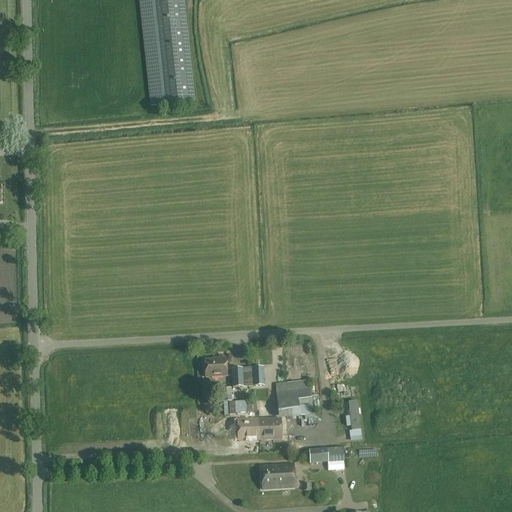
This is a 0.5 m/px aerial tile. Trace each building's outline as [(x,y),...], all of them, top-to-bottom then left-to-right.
[(161,107),(195,104),(183,0),(138,0),(150,108),(161,107)] [(219,360),(204,361),(205,378),(226,377),(226,359),(219,359),(219,360)] [(264,386),(263,368),(252,368),(253,386),(264,386)] [(231,369),(232,388),(244,388),(243,375),(247,375),(247,369),(231,369)] [(299,409),(306,408),(312,407),(309,381),(275,385),(279,419),(282,419),(300,417),(300,416),(299,409)] [(232,402),(231,388),(222,389),(223,402),(232,402)] [(257,413),(257,402),(246,402),(246,413),(257,413)] [(358,403),(350,404),(351,417),(346,418),(347,427),(352,426),(353,431),(361,431),(358,403)] [(279,419),(259,420),(259,441),(282,440),(282,419),(279,419)] [(244,441),(259,441),(259,420),(244,420),(244,441)] [(286,434),(287,451),(323,448),(322,431),(286,434)] [(326,452),(310,453),(311,466),(327,465),(326,452)] [(262,467),(262,491),(294,489),(293,465),(262,467)]
